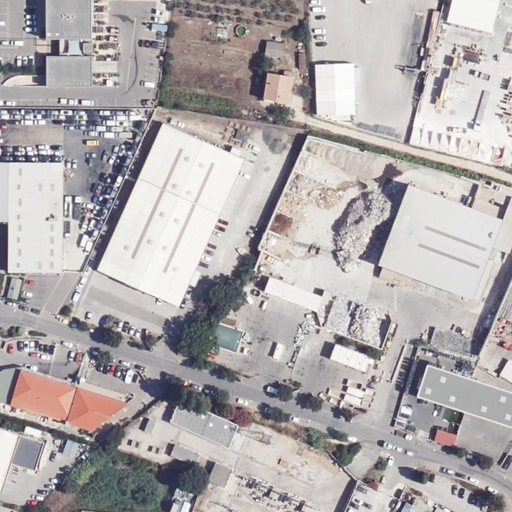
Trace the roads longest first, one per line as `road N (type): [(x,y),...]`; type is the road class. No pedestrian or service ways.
road 1 (unclassified): [(511,491),(463,466),(0,313)]
road 2 (track): [(511,180),(298,120),(300,83)]
